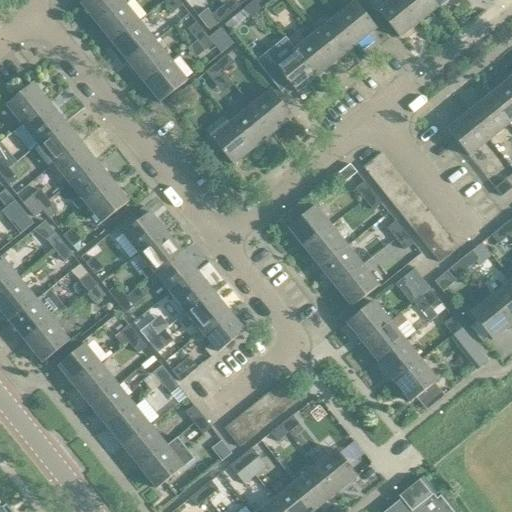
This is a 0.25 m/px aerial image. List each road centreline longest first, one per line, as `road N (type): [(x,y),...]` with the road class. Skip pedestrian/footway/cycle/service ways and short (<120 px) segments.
road 1 (residential): [(220,238),(384,123),(473,228)]
road 2 (residential): [(220,238),(32,14)]
road 3 (residential): [(212,408),(289,343),(288,318),(220,238)]
road 4 (tertiary): [(92,511),(0,394)]
